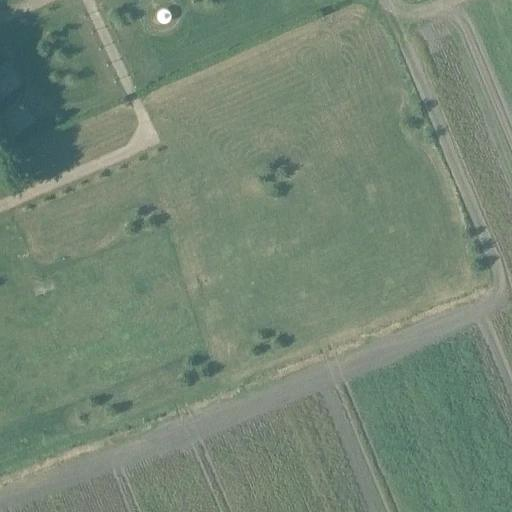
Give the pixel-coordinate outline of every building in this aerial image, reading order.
[(342,9),(348,24),(364,18),(358,3),(342,9)] [(310,5),(293,9),(301,39),(317,34),(310,5)] [(192,78),(213,72),(209,61),(189,68),(192,78)] [(110,102),(96,108),(103,122),(117,116),(110,102)] [(14,103),(9,121),(25,125),(30,107),(14,103)]
